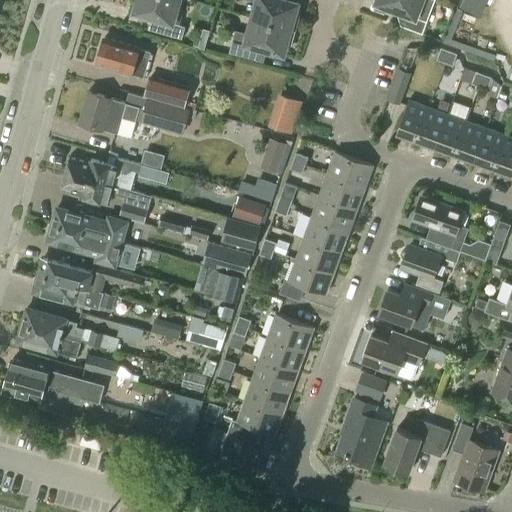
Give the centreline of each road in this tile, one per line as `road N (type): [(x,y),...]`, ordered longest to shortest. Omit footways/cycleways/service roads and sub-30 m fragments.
road 1 (residential): [(409,157),(298,457),(299,473)]
road 2 (residential): [(409,157),(339,134),(364,65),(311,48),(328,0)]
road 3 (unclassified): [(0,222),(61,0)]
road 4 (residential): [(0,451),(209,511)]
road 5 (unclassified): [(299,473),(476,511)]
